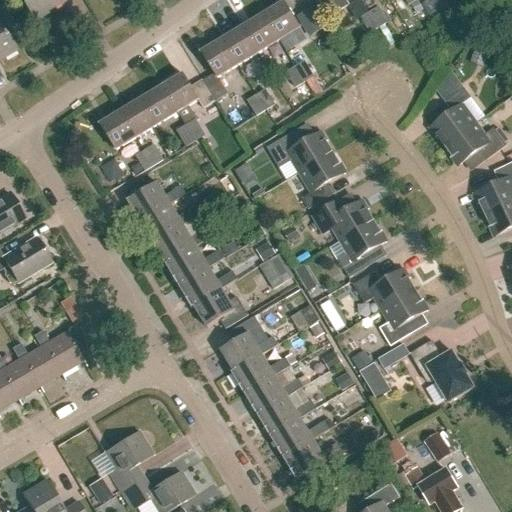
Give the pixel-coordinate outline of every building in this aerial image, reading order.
[(23,0),(36,23),(41,19),(40,17),(67,2),(65,0),(23,0)] [(317,0),(329,19),(348,8),(343,0),(317,0)] [(403,0),(409,10),(418,3),(416,0),(403,0)] [(435,0),(430,0),(424,4),(432,19),(443,13),(440,9),(435,0)] [(263,17),(279,43),(300,30),(284,4),(263,17)] [(322,31),(323,31),(310,10),(309,10),(298,17),(311,38),(322,31)] [(372,15),(380,30),(389,24),(380,10),(372,15)] [(371,37),(380,30),(372,15),(361,21),(371,37)] [(258,55),(279,43),(263,17),(243,29),(258,55)] [(0,62),(18,51),(2,23),(0,23),(0,62)] [(222,42),(238,68),(258,55),(243,29),(222,42)] [(214,76),(203,83),(216,104),(227,96),(223,90),(231,86),(224,76),(238,68),(222,42),(201,55),(214,76)] [(477,50),(472,66),(485,70),(490,54),(477,50)] [(296,71),(305,86),(307,84),(314,79),(306,65),(296,71)] [(296,93),(305,86),(296,71),(286,76),(296,93)] [(178,115),(187,129),(194,142),(203,137),(195,124),(198,122),(190,108),(199,102),(204,111),(216,104),(203,83),(192,90),(184,77),(163,89),(178,115)] [(314,79),(307,84),(313,95),(321,91),(314,79)] [(157,127),(178,115),(163,89),(142,102),(157,127)] [(430,129),(444,149),(476,126),(462,107),(471,100),(464,90),(445,104),(452,114),(430,129)] [(257,100),(266,115),(276,108),(266,93),(257,100)] [(258,120),(266,115),(257,100),(249,105),(258,120)] [(137,140),(157,127),(142,102),(121,114),(137,140)] [(137,140),(121,114),(100,127),(116,152),(137,140)] [(476,126),(444,149),(459,168),(480,152),(487,162),(507,148),(494,130),(484,137),(476,126)] [(185,148),(194,142),(187,129),(177,135),(185,148)] [(292,162),(300,174),(333,155),(321,134),(298,148),(291,136),(267,150),(279,170),(292,162)] [(146,154),(154,168),(163,162),(155,149),(146,154)] [(144,173),(154,168),(146,154),(136,160),(144,173)] [(333,155),(300,174),(312,195),(302,201),(308,212),(329,199),(322,189),(345,175),(333,155)] [(475,195),(485,217),(511,204),(511,164),(494,173),(499,184),(475,195)] [(138,215),(143,223),(171,206),(186,197),(181,188),(165,198),(158,185),(127,203),(135,217),(138,215)] [(0,235),(25,221),(9,195),(0,200),(0,235)] [(334,231),(341,243),(374,223),(362,203),(339,216),(333,206),(312,218),(323,237),(334,231)] [(511,204),(485,217),(495,239),(511,230),(511,204)] [(156,245),(184,228),(199,218),(194,210),(178,219),(171,206),(143,223),(140,224),(148,238),(151,237),(155,244),(156,245)] [(374,223),(341,243),(348,256),(338,262),(349,280),(370,268),(364,258),(386,244),(374,223)] [(184,228),(156,245),(155,244),(153,246),(161,259),(164,258),(168,266),(196,249),(215,238),(210,229),(202,233),(191,240),(184,228)] [(294,228),(283,234),(289,244),(299,237),(294,228)] [(12,286),(16,283),(17,285),(51,265),(36,240),(3,260),(0,254),(0,272),(3,271),(5,274),(4,277),(8,284),(12,286)] [(269,245),(257,253),(263,264),(276,256),(269,245)] [(176,279),(181,287),(209,270),(225,260),(219,251),(203,261),(196,249),(168,266),(166,267),(174,281),(176,279)] [(281,257),(260,269),(275,293),(295,280),(281,257)] [(189,300),(194,308),(222,291),(238,281),(233,272),(216,282),(209,270),(181,287),(179,288),(187,302),(189,300)] [(375,299),(382,312),(415,292),(403,271),(380,285),(374,275),(353,287),(364,306),(375,299)] [(222,291),(194,308),(207,330),(220,322),(226,332),(248,318),(237,300),(230,304),(222,291)] [(415,292),(382,312),(390,324),(379,330),(390,349),(411,336),(405,326),(428,312),(415,292)] [(71,324),(82,318),(70,298),(60,304),(71,324)] [(320,308),(326,317),(335,311),(330,302),(320,308)] [(310,307),(291,319),(299,334),(319,322),(310,307)] [(221,352),(234,374),(262,357),(279,347),(274,339),(269,342),(255,319),(231,333),(237,343),(221,352)] [(319,325),(310,330),(316,340),(325,335),(319,325)] [(44,347),(62,376),(84,363),(66,334),(49,344),(43,334),(34,339),(40,349),(44,347)] [(442,359),(432,343),(410,356),(426,383),(431,385),(435,383),(449,406),(474,390),(452,353),(442,359)] [(12,351),(18,362),(22,360),(40,389),(62,376),(44,347),(40,349),(27,357),(21,347),(12,351)] [(364,353),(352,360),(360,373),(372,366),(364,353)] [(342,365),(334,354),(327,358),(334,370),(342,365)] [(242,387),(247,395),(275,379),(274,378),(297,364),(292,356),(269,369),(262,357),(234,374),(231,375),(240,389),(242,387)] [(0,373),(1,373),(18,402),(40,389),(22,360),(18,362),(5,370),(0,360),(0,373)] [(367,370),(360,374),(377,403),(391,394),(381,377),(378,371),(374,366),(367,370)] [(1,373),(0,373),(0,412),(18,402),(1,373)] [(340,380),(346,391),(354,386),(347,375),(340,380)] [(255,408),(259,416),(260,417),(287,400),(287,399),(310,384),(306,377),(282,391),(275,379),(247,395),(245,396),(253,410),(255,408)] [(267,430),(272,437),(272,438),(300,421),(317,410),(311,402),(295,412),(287,400),(260,417),(259,416),(257,418),(265,431),(267,430)] [(280,451),(285,459),(313,442),(335,429),(329,420),(308,433),(300,421),(272,438),(272,437),(270,439),(278,453),(280,451)] [(424,443),(438,464),(461,449),(450,432),(440,438),(438,435),(424,443)] [(109,476),(122,496),(145,482),(136,468),(154,457),(139,433),(105,455),(115,472),(109,476)] [(358,433),(347,440),(356,454),(367,448),(358,433)] [(285,459),(282,460),(291,474),(293,473),(298,481),(326,464),(326,463),(343,453),(337,444),(320,454),(313,442),(285,459)] [(457,491),(450,481),(445,472),(425,484),(415,468),(403,475),(414,492),(419,489),(431,507),(436,504),(440,511),(461,511),(463,511),(451,494),(457,491)] [(145,482),(122,496),(131,511),(134,511),(151,502),(156,511),(172,511),(195,498),(180,474),(151,492),(145,482)] [(23,496),(30,509),(32,511),(83,511),(78,504),(64,511),(63,511),(46,483),(23,496)] [(387,511),(385,508),(400,499),(391,485),(359,505),(360,506),(362,504),(366,511),(387,511)] [(92,495),(99,506),(112,498),(105,487),(92,495)]
